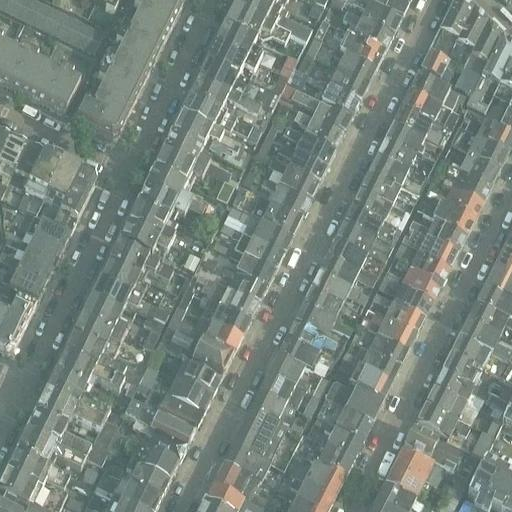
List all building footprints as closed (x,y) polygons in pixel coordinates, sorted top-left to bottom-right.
[(0,0),(0,14),(3,16),(10,0),(0,0)] [(10,0),(3,16),(39,33),(49,12),(24,0),(10,0)] [(137,0),(128,19),(168,38),(184,6),(181,0),(137,0)] [(256,0),(240,0),(234,12),(290,39),(306,48),(312,36),(285,22),(288,15),(275,9),(256,0)] [(289,0),(256,0),(275,9),(279,0),(281,0),(288,3),(289,0)] [(412,0),(390,0),(389,2),(384,0),(373,0),(373,2),(386,9),(403,19),(412,0)] [(457,69),(456,71),(464,75),(456,91),(472,99),(503,39),(489,25),(463,0),(462,0),(456,1),(440,33),(429,56),(457,69)] [(363,24),(394,38),(401,24),(356,1),(353,7),(368,14),(363,24)] [(39,33),(75,51),(85,30),(49,12),(39,33)] [(234,12),(226,29),(257,45),(262,47),(272,44),(285,51),(290,39),(234,12)] [(128,19),(111,54),(151,73),(168,38),(128,19)] [(355,40),(385,55),(394,38),(363,24),(357,21),(355,26),(361,29),(355,40)] [(314,41),(321,44),(330,27),(323,24),(314,41)] [(216,49),(258,70),(262,61),(252,56),(257,45),(226,29),(216,49)] [(85,30),(75,51),(94,60),(104,39),(85,30)] [(344,44),(339,53),(377,72),(385,55),(355,40),(339,32),(335,39),(344,44)] [(499,86),(511,61),(511,48),(503,39),(472,99),(467,111),(483,119),(486,112),(493,100),(499,86)] [(306,57),(315,61),(322,45),(321,44),(314,41),(306,57)] [(216,49),(208,66),(249,87),(258,70),(216,49)] [(326,67),(369,88),(377,72),(339,53),(334,50),(326,67)] [(0,89),(64,120),(78,90),(0,52),(0,89)] [(94,89),(134,109),(151,73),(111,54),(94,89)] [(457,69),(429,56),(421,74),(448,87),(456,71),(457,69)] [(315,61),(306,57),(298,74),(306,78),(315,61)] [(280,81),(288,85),(298,65),(290,61),(280,81)] [(493,100),(510,108),(511,104),(511,61),(499,86),(493,100)] [(199,85),(260,115),(264,107),(258,105),(260,100),(246,93),(249,87),(208,66),(199,85)] [(317,84),(320,85),(360,105),(369,88),(326,67),(317,84)] [(441,111),(455,117),(460,107),(462,108),(465,102),(450,94),(418,79),(410,95),(441,111)] [(280,101),(281,99),(286,88),(288,85),(280,81),(279,80),(272,96),(280,101)] [(199,85),(190,103),(220,118),(225,109),(256,124),(260,115),(199,85)] [(320,85),(312,101),(352,121),(360,105),(320,85)] [(312,101),(286,88),(281,99),(314,116),(311,122),(344,138),(352,121),(312,101)] [(134,109),(94,89),(76,126),(111,143),(118,141),(134,109)] [(402,112),(450,137),(459,119),(455,117),(441,111),(410,95),(402,112)] [(181,121),(229,144),(232,138),(256,150),(262,139),(220,118),(190,103),(181,121)] [(511,104),(510,108),(501,127),(511,133),(511,104)] [(393,128),(425,144),(426,142),(433,146),(436,139),(447,144),(450,137),(402,112),(393,128)] [(307,131),(303,138),(335,155),(344,138),(311,122),(297,115),(292,124),(307,131)] [(181,121),(173,137),(204,152),(207,145),(236,159),(241,150),(229,144),(181,121)] [(275,125),(269,140),(278,144),(284,128),(275,125)] [(477,142),(507,157),(511,146),(511,138),(486,125),(477,142)] [(385,145),(433,169),(436,163),(420,155),(425,144),(393,128),(385,145)] [(335,155),(303,138),(287,130),(282,140),(298,148),(295,155),(327,171),(335,155)] [(0,133),(0,167),(13,140),(0,133)] [(164,156),(205,177),(227,187),(231,180),(198,163),(204,152),(173,137),(164,156)] [(31,148),(13,140),(0,167),(0,179),(12,185),(17,176),(31,148)] [(258,158),(265,161),(273,146),(266,142),(258,158)] [(477,142),(468,159),(498,174),(507,157),(477,142)] [(385,145),(377,161),(408,177),(425,185),(433,169),(385,145)] [(21,186),(29,190),(47,156),(31,148),(17,176),(24,179),(21,186)] [(327,171),(295,155),(280,148),(276,157),(289,164),(285,172),(319,189),(327,171)] [(24,201),(42,210),(50,195),(65,165),(47,156),(29,190),(24,201)] [(164,156),(155,175),(190,192),(195,183),(201,186),(205,177),(164,156)] [(281,190),(310,205),(319,189),(285,172),(265,161),(258,158),(255,164),(286,179),(281,190)] [(460,175),(490,190),(498,174),(468,159),(460,175)] [(377,161),(369,178),(400,194),(408,177),(377,161)] [(42,210),(61,219),(68,204),(83,174),(65,165),(50,195),(42,210)] [(443,187),(452,192),(482,207),(490,190),(460,175),(450,170),(447,176),(457,181),(454,188),(445,183),(443,187)] [(68,204),(61,219),(57,226),(73,234),(96,186),(93,179),(83,174),(68,204)] [(147,192),(187,212),(191,205),(186,202),(190,192),(155,175),(147,192)] [(360,194),(392,210),(397,200),(415,209),(418,203),(400,194),(369,178),(360,194)] [(254,199),(302,222),(310,205),(281,190),(263,181),(254,199)] [(187,212),(147,192),(138,210),(168,225),(173,216),(183,221),(184,220),(197,226),(198,222),(201,223),(203,220),(187,212)] [(232,208),(238,211),(240,206),(243,208),(248,197),(239,192),(232,208)] [(452,192),(444,208),(474,223),(482,207),(452,192)] [(352,211),(384,227),(389,216),(402,223),(405,217),(392,210),(360,194),(352,211)] [(250,218),(263,225),(293,240),(302,222),(254,199),(251,207),(255,209),(250,218)] [(423,218),(436,224),(466,239),(474,223),(444,208),(431,201),(423,218)] [(129,228),(170,248),(174,241),(163,235),(168,225),(138,210),(129,228)] [(243,238),(284,258),(293,240),(263,225),(262,227),(231,211),(226,221),(236,226),(232,232),(243,238)] [(352,211),(344,227),(375,243),(384,227),(352,211)] [(35,241),(63,254),(71,238),(44,224),(42,226),(35,223),(28,237),(35,241)] [(466,239),(436,224),(431,234),(412,225),(409,232),(457,256),(466,239)] [(394,252),(375,243),(344,227),(335,244),(385,269),(394,252)] [(170,248),(129,228),(120,247),(150,262),(155,252),(166,257),(170,248)] [(457,256),(409,232),(401,248),(449,272),(457,256)] [(244,259),(275,275),(284,258),(243,238),(234,254),(244,259)] [(27,257),(55,271),(63,254),(35,241),(30,250),(24,246),(22,250),(9,243),(8,247),(27,257)] [(327,260),(377,285),(381,277),(385,269),(335,244),(327,260)] [(411,274),(441,289),(449,272),(401,248),(392,264),(401,269),(406,259),(416,264),(411,274)] [(110,268),(140,283),(144,274),(173,288),(169,297),(178,301),(186,283),(159,270),(158,272),(118,250),(110,268)] [(511,257),(504,253),(495,271),(511,280),(511,257)] [(55,271),(27,257),(22,266),(16,262),(15,264),(3,258),(0,263),(0,264),(12,270),(19,274),(47,288),(55,271)] [(236,276),(267,292),(275,275),(244,259),(236,276)] [(319,277),(350,293),(355,285),(372,294),(377,285),(327,260),(319,277)] [(101,286),(141,305),(145,297),(136,292),(140,283),(110,268),(101,286)] [(227,293),(259,309),(267,292),(236,276),(224,271),(221,277),(232,283),(227,293)] [(485,289),(511,302),(511,280),(495,271),(485,289)] [(47,288),(19,274),(14,282),(7,279),(6,281),(0,277),(0,286),(2,288),(3,287),(39,304),(47,288)] [(411,274),(403,290),(433,305),(441,289),(411,274)] [(368,302),(350,293),(319,277),(311,293),(343,309),(346,301),(364,310),(368,302)] [(377,297),(425,321),(433,305),(403,290),(385,281),(377,297)] [(101,286),(92,303),(123,318),(127,309),(154,323),(158,314),(141,305),(101,286)] [(208,304),(250,326),(259,309),(227,293),(214,286),(206,303),(208,304)] [(477,306),(511,323),(511,302),(485,289),(477,306)] [(177,310),(185,314),(193,297),(185,293),(177,310)] [(343,309),(311,293),(303,309),(334,325),(339,317),(356,326),(360,318),(343,309)] [(377,297),(369,314),(416,338),(425,321),(377,297)] [(92,303),(84,321),(124,341),(128,333),(118,328),(123,318),(92,303)] [(210,327),(242,343),(250,326),(208,304),(205,311),(216,316),(210,327)] [(469,323),(501,339),(506,329),(511,332),(511,323),(477,306),(469,323)] [(0,307),(0,341),(14,314),(0,307)] [(294,326),(326,342),(331,333),(350,342),(354,335),(334,325),(303,309),(294,326)] [(16,310),(14,314),(0,341),(0,356),(5,359),(13,357),(32,317),(16,310)] [(177,310),(166,332),(195,347),(197,343),(204,347),(233,361),(242,343),(210,327),(200,322),(194,334),(180,327),(186,315),(185,314),(177,310)] [(369,314),(360,330),(408,355),(416,338),(369,314)] [(84,321),(75,339),(105,354),(109,345),(119,350),(124,341),(84,321)] [(460,340),(504,362),(511,365),(511,355),(497,347),(501,340),(501,339),(469,323),(460,340)] [(294,326),(286,342),(318,358),(326,342),(294,326)] [(408,355),(360,330),(352,347),(400,371),(408,355)] [(166,332),(158,349),(165,352),(193,367),(221,383),(233,361),(204,347),(197,343),(195,347),(166,332)] [(75,339),(66,357),(96,372),(124,386),(138,392),(139,389),(142,384),(110,369),(100,363),(105,354),(75,339)] [(504,362),(460,340),(452,357),(484,373),(488,364),(500,370),(501,369),(507,373),(511,366),(504,363),(504,362)] [(286,342),(277,361),(304,374),(312,378),(317,369),(328,374),(332,365),(318,358),(286,342)] [(400,371),(352,347),(343,364),(391,388),(400,371)] [(149,368),(156,372),(165,352),(158,349),(149,368)] [(57,376),(92,393),(96,385),(118,396),(124,386),(96,372),(66,357),(57,376)] [(452,357),(443,373),(489,395),(493,387),(501,391),(504,384),(496,380),(497,379),(484,373),(452,357)] [(268,378),(306,397),(310,388),(300,383),(304,374),(277,361),(268,378)] [(391,388),(343,364),(335,381),(349,388),(383,405),(391,388)] [(149,368),(142,384),(139,389),(157,398),(202,420),(212,401),(179,383),(172,397),(161,391),(149,385),(156,372),(149,368)] [(179,383),(212,401),(220,385),(187,368),(179,383)] [(443,373),(435,390),(480,412),(482,409),(486,411),(487,407),(495,411),(498,403),(491,399),(492,397),(489,395),(443,373)] [(57,376),(47,395),(104,424),(110,413),(87,402),(92,393),(57,376)] [(259,397),(287,410),(296,415),(306,397),(268,378),(259,397)] [(311,399),(320,404),(328,386),(320,382),(311,399)] [(324,404),(371,428),(383,405),(349,388),(347,392),(337,387),(333,388),(324,404)] [(139,389),(138,392),(133,402),(195,434),(202,420),(157,398),(139,389)] [(426,407),(472,429),(480,412),(435,390),(426,407)] [(38,415),(68,430),(71,431),(75,423),(99,435),(104,424),(47,395),(38,415)] [(287,410),(259,397),(250,414),(288,433),(293,423),(283,418),(287,410)] [(320,404),(311,399),(301,418),(310,423),(320,404)] [(137,423),(188,448),(195,434),(133,402),(128,412),(140,418),(137,423)] [(371,428),(324,404),(316,422),(362,445),(365,439),(359,436),(363,430),(369,433),(371,428)] [(472,429),(426,407),(417,426),(462,449),(472,429)] [(511,407),(502,427),(511,432),(511,407)] [(232,449),(270,469),(288,433),(250,414),(241,433),(232,449)] [(63,439),(68,430),(38,415),(28,435),(86,464),(99,471),(119,432),(104,424),(99,435),(91,453),(63,439)] [(332,439),(327,450),(353,463),(362,445),(316,422),(312,429),(332,439)] [(487,437),(495,441),(503,426),(494,422),(487,437)] [(188,448),(137,423),(133,432),(144,437),(154,442),(149,451),(179,466),(186,454),(185,453),(187,450),(187,451),(188,448)] [(495,441),(487,437),(482,434),(471,457),(485,463),(495,441)] [(18,454),(48,469),(52,461),(80,475),(86,464),(28,435),(18,454)] [(405,455),(445,474),(467,485),(476,467),(415,436),(405,455)] [(131,468),(169,487),(175,474),(175,475),(178,470),(130,446),(125,454),(136,459),(131,468)] [(223,466),(261,486),(270,469),(232,449),(223,466)] [(318,467),(319,468),(344,481),(353,463),(327,450),(318,467)] [(45,486),(53,491),(56,492),(64,476),(48,469),(18,454),(8,473),(43,490),(45,486)] [(396,472),(425,487),(436,492),(445,474),(405,455),(396,472)] [(472,511),(480,511),(502,473),(485,463),(467,497),(478,503),(472,511)] [(212,489),(259,511),(265,511),(270,505),(255,498),(261,486),(223,466),(212,489)] [(122,485),(160,504),(169,487),(131,468),(122,485)] [(297,482),(334,501),(344,481),(319,468),(318,472),(315,470),(311,479),(301,474),(297,482)] [(87,472),(82,483),(93,489),(99,478),(87,472)] [(396,472),(387,490),(417,505),(425,487),(396,472)] [(0,495),(5,498),(28,510),(33,500),(37,502),(40,495),(43,490),(8,473),(0,490),(0,495)] [(480,511),(490,511),(492,511),(494,511),(502,511),(511,494),(511,477),(502,473),(480,511)] [(160,504),(122,485),(122,487),(102,476),(99,482),(119,492),(114,503),(132,511),(155,511),(158,506),(159,506),(160,504)] [(328,511),(334,501),(297,482),(293,490),(303,495),(297,506),(309,511),(328,511)] [(71,490),(86,497),(89,491),(74,484),(71,490)] [(203,506),(215,511),(259,511),(212,489),(203,506)] [(387,490),(379,507),(388,511),(426,511),(416,507),(417,505),(387,490)] [(27,511),(58,511),(66,497),(56,492),(53,491),(49,499),(40,495),(37,502),(33,500),(28,510),(27,511)] [(511,511),(511,494),(502,511),(511,511)] [(0,511),(27,511),(28,510),(5,498),(0,508),(0,511)] [(70,502),(65,510),(69,511),(81,511),(83,508),(70,502)] [(105,511),(89,504),(87,510),(90,511),(132,511),(114,503),(109,511),(105,511)]
